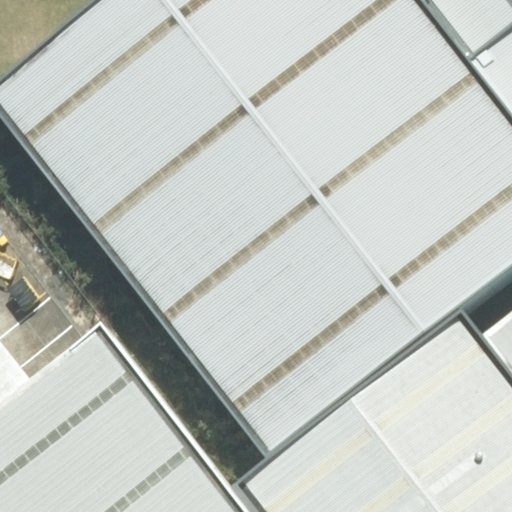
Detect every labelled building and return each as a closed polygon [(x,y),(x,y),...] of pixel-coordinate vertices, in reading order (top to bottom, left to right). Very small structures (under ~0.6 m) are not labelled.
[(138,0),(0,109),(0,112),(281,467),(478,312),(511,285),(511,41),(485,63),(435,0),(138,0)] [(511,0),(435,0),(485,63),(511,41),(511,0)] [(511,511),(511,357),(496,336),(478,312),(281,467),(252,494),(266,511),(511,511)] [(511,324),(496,336),(511,357),(511,324)] [(0,418),(0,511),(266,511),(252,494),(121,325),(57,374),(0,418)] [(0,339),(0,418),(57,374),(18,325),(0,339)]
